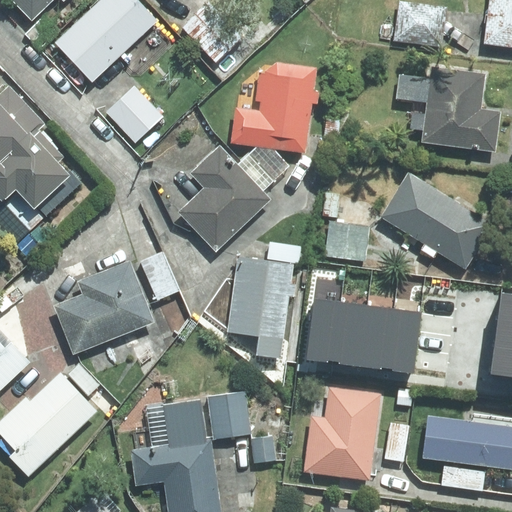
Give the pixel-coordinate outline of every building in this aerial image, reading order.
[(12,0),(32,19),(51,0),(63,0),(64,0),(12,0)] [(153,24),(157,20),(137,0),(101,0),(55,42),(92,82),(120,56),(139,77),(174,45),(153,24)] [(511,0),(489,0),(484,43),(511,46),(511,0)] [(441,46),(446,8),(399,1),(394,39),(441,46)] [(208,2),(182,27),(216,61),(242,36),(208,2)] [(235,106),(230,144),(256,147),(275,149),(306,153),(312,103),(318,103),(319,92),(314,91),(317,67),(278,62),(274,66),(265,65),(242,83),(241,93),(238,93),(237,106),(235,106)] [(399,75),(396,99),(427,103),(425,114),(413,112),(411,128),(424,130),(422,143),(496,152),(501,112),(480,110),(484,74),(433,68),(431,79),(399,75)] [(45,124),(9,86),(7,88),(3,84),(0,87),(0,228),(16,246),(82,184),(70,171),(68,173),(58,162),(64,157),(39,130),(45,124)] [(162,117),(134,86),(107,111),(135,142),(162,117)] [(216,250),(270,199),(262,191),(237,165),(220,146),(192,173),(206,187),(180,212),(216,250)] [(256,147),(237,165),(262,191),(289,166),(275,149),(256,147)] [(438,252),(466,269),(492,225),(408,174),(382,218),(424,244),(421,250),(434,257),(438,252)] [(371,223),(329,220),(326,258),(368,260),(371,223)] [(270,242),(267,258),(298,263),(301,247),(270,242)] [(162,252),(141,261),(158,300),(179,291),(162,252)] [(292,265),(238,258),(229,331),(260,335),(257,354),(281,357),(292,265)] [(83,294),(55,306),(74,354),(153,322),(129,262),(79,282),(83,294)] [(23,297),(45,279),(33,265),(11,283),(23,297)] [(498,320),(511,321),(511,294),(502,293),(498,320)] [(341,303),(314,300),(307,359),(334,363),(341,303)] [(367,306),(341,303),(334,363),(359,366),(367,306)] [(394,309),(367,306),(359,366),(387,369),(394,309)] [(394,309),(387,369),(414,373),(421,313),(394,309)] [(511,321),(498,320),(494,348),(511,349),(511,321)] [(0,389),(29,362),(11,344),(5,349),(0,343),(0,389)] [(511,349),(494,348),(491,374),(511,377),(511,349)] [(79,363),(68,374),(88,395),(99,385),(79,363)] [(29,475),(95,411),(60,374),(30,402),(26,398),(0,421),(0,444),(10,456),(29,475)] [(380,395),(330,388),(326,419),(311,417),(304,472),(369,480),(380,395)] [(245,393),(208,397),(214,439),(250,435),(245,393)] [(206,439),(200,401),(148,408),(153,447),(131,450),(136,485),(164,481),(168,511),(221,511),(211,439),(206,439)] [(511,427),(428,416),(423,458),(444,461),(485,467),(511,470),(511,427)] [(391,423),(385,458),(403,461),(409,425),(391,423)] [(273,437),(252,439),(255,463),(276,460),(273,437)] [(485,467),(444,461),(441,484),(482,489),(485,467)] [(124,511),(103,489),(77,511),(124,511)]
